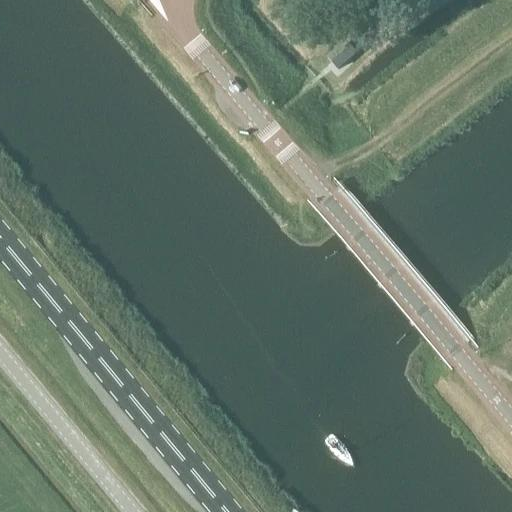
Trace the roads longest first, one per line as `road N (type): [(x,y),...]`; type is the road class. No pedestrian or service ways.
road 1 (tertiary): [(511,418),(155,0)]
road 2 (primary): [(225,511),(0,241)]
road 3 (unclassified): [(130,511),(0,356)]
